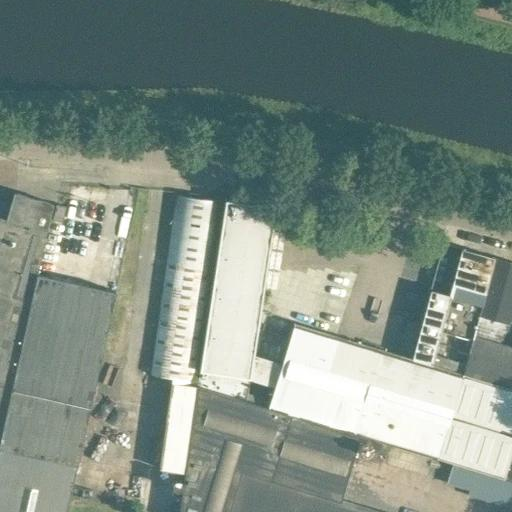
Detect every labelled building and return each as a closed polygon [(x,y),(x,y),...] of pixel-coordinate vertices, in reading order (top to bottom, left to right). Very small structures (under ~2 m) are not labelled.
[(37,274),(53,203),(14,193),(6,219),(0,217),(0,511),(64,511),(75,464),(115,292),(37,274)] [(193,380),(219,201),(175,194),(149,373),(193,380)] [(225,200),(198,384),(359,434),(360,431),(454,460),(453,463),(511,481),(511,389),(509,388),(462,374),(429,364),(411,357),(420,324),(406,320),(396,354),(294,323),(281,364),(253,355),(275,207),(261,205),(225,200)] [(66,207),(56,205),(52,220),(62,222),(66,207)] [(411,357),(429,364),(440,329),(472,338),(472,336),(478,315),(493,257),(462,248),(461,248),(448,294),(430,289),(420,324),(411,357)] [(511,310),(511,262),(493,257),(478,315),(499,321),(498,326),(507,329),(511,310)] [(511,347),(472,336),(472,338),(462,374),(509,388),(511,377),(511,347)] [(173,381),(162,469),(184,472),(197,384),(173,381)] [(178,511),(378,511),(340,500),(359,434),(198,384),(197,384),(184,472),(178,511)] [(511,508),(511,481),(453,463),(447,483),(468,490),(467,494),(511,508)]
